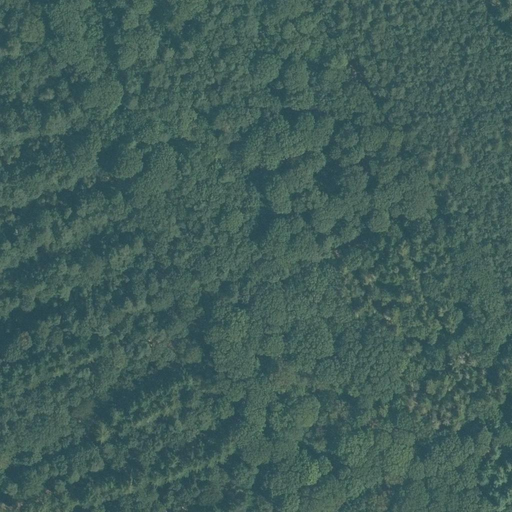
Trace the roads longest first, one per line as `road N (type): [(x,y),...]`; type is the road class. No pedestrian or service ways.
road 1 (track): [(321,0),(435,178)]
road 2 (track): [(435,178),(511,299)]
